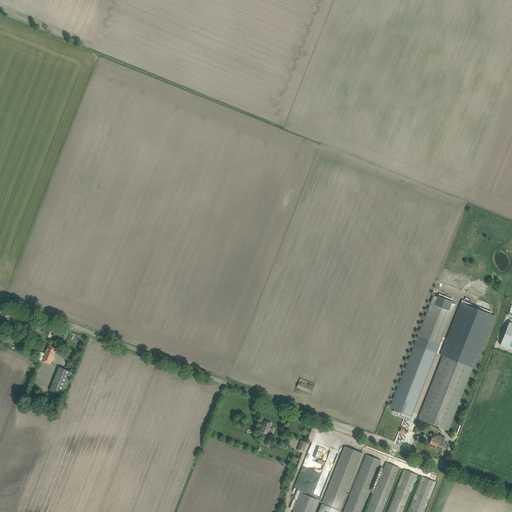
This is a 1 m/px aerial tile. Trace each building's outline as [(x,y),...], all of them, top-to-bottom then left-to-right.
[(390,407),(411,416),(440,342),(455,305),(449,302),(450,299),(442,296),(441,299),(433,296),(390,407)] [(443,355),(419,416),(449,428),(473,367),(475,368),(496,317),(491,315),(492,312),(462,300),(441,354),(443,355)] [(511,322),(510,322),(500,345),(511,349),(511,322)] [(49,345),(47,349),(47,350),(46,350),(42,361),(51,364),(55,353),(57,348),(49,345)] [(51,389),(56,391),(64,393),(71,372),(59,367),(51,389)] [(300,378),(298,383),(297,387),(311,393),(314,384),(300,378)] [(270,427),(271,423),(265,421),(259,436),(267,439),(269,434),(272,435),(274,429),(270,427)] [(432,437),(431,439),(429,443),(438,447),(438,445),(447,449),(449,444),(444,441),(445,438),(438,435),(437,437),(435,436),(435,438),(432,437)] [(307,443),(301,441),(297,450),(303,452),(307,443)] [(327,449),(319,446),(314,458),(322,461),(327,449)] [(318,511),(339,511),(362,453),(345,446),(318,511)] [(343,511),(360,511),(381,461),(366,455),(343,511)] [(386,462),(384,467),(366,511),(381,511),(398,472),(399,468),(386,462)] [(404,470),(403,474),(398,487),(399,488),(388,511),(402,511),(410,492),(411,492),(416,479),(418,475),(404,470)] [(422,477),(421,481),(408,511),(423,511),(436,482),(422,477)] [(315,511),(320,498),(301,491),(292,511),(315,511)]
